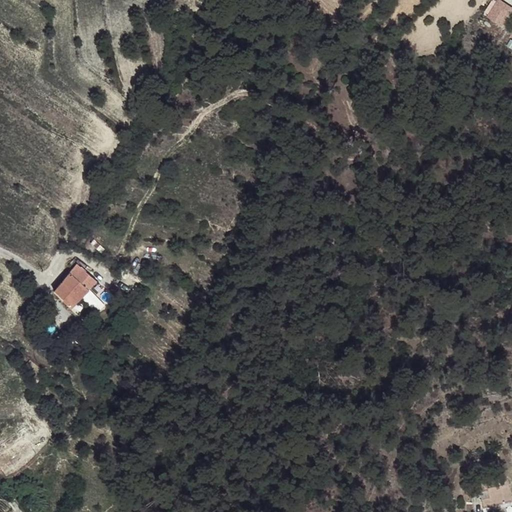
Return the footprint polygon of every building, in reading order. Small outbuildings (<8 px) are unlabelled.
[(503,29),(511,12),(511,8),(496,0),(495,0),(485,19),(503,29)] [(93,244),(86,238),(81,243),(89,249),(93,244)] [(93,278),(76,262),(62,277),(50,291),(67,307),(93,278)] [(62,277),(52,270),(41,283),(50,291),(62,277)] [(487,483),(476,484),(480,510),(509,505),(505,480),(495,481),(496,489),(488,489),(487,483)]
